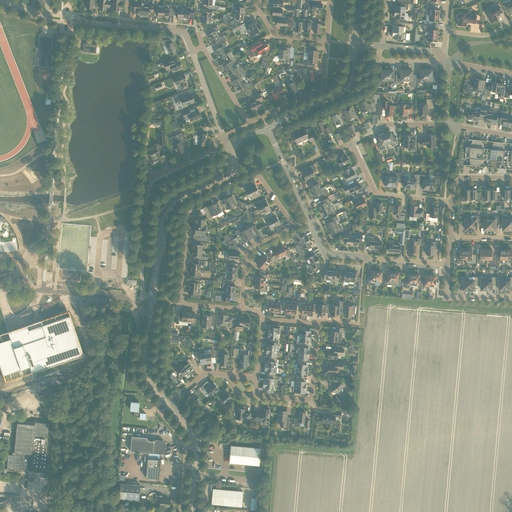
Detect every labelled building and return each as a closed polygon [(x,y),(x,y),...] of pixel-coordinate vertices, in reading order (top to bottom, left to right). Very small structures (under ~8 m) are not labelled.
[(97,6),(97,0),(86,0),(86,8),(93,8),(93,6),(97,6)] [(110,7),(110,0),(99,0),(99,9),(106,9),(106,7),(110,7)] [(123,9),(123,0),(119,0),(120,0),(118,0),(113,0),(112,10),(119,10),(119,8),(123,9)] [(209,9),(212,9),(217,9),(217,10),(217,9),(219,9),(220,7),(218,6),(212,6),(213,0),(210,0),(203,0),(203,5),(210,6),(209,9)] [(322,5),(315,4),(315,1),(308,0),(308,5),(308,10),(322,11),(322,5)] [(140,17),(143,17),(144,4),(144,3),(134,2),(133,12),(138,12),(137,15),(139,15),(140,17)] [(144,4),(143,17),(146,17),(147,16),(149,16),(149,13),(153,13),(154,5),(144,4)] [(235,13),(244,14),(245,8),(238,7),(238,4),(232,4),(232,7),(235,7),(235,13)] [(395,8),(394,12),(404,13),(404,10),(408,10),(408,4),(407,4),(400,4),(399,7),(396,6),(396,8),(395,8)] [(155,5),(154,14),(158,14),(157,17),(163,17),(164,8),(158,8),(158,6),(155,5)] [(173,15),(174,6),(164,5),(164,6),(164,8),(163,17),(169,18),(169,15),(173,15)] [(177,19),(183,19),(184,10),(181,10),(181,7),(179,7),(179,6),(174,6),(173,15),(177,16),(177,19)] [(429,15),(439,16),(440,11),(433,10),(433,7),(427,6),(426,12),(430,12),(429,15)] [(486,14),(492,24),(498,20),(496,16),(503,12),(499,6),(492,10),(486,14)] [(184,10),(183,19),(189,20),(189,14),(193,14),(194,7),(187,7),(187,10),(184,10)] [(404,13),(394,12),(394,17),(395,17),(395,19),(398,19),(398,22),(405,23),(405,20),(404,19),(404,13)] [(244,20),(244,14),(235,13),(234,20),(235,20),(237,24),(237,20),(244,20)] [(458,26),(466,27),(467,23),(476,24),(477,16),(468,15),(459,14),(459,15),(458,15),(457,16),(457,18),(458,19),(459,19),(458,26)] [(439,16),(429,15),(429,21),(424,21),(424,24),(431,24),(432,21),(439,22),(439,16)] [(276,26),(286,26),(286,21),(287,17),(279,16),(279,20),(277,20),(276,26)] [(238,26),(237,24),(235,20),(234,20),(231,22),(231,23),(229,24),(232,30),(238,26)] [(247,30),(251,36),(258,32),(255,26),(253,23),(248,26),(246,22),(239,26),(243,32),(247,30)] [(393,32),(402,33),(403,27),(405,27),(405,24),(398,23),(398,26),(394,26),(394,28),(393,28),(393,32)] [(207,36),(209,40),(218,35),(215,31),(218,29),(217,26),(212,29),(213,32),(207,36)] [(424,29),(424,31),(428,32),(428,35),(438,36),(438,30),(431,30),(431,27),(424,26),(424,28),(424,29)] [(402,33),(393,32),(392,37),(393,37),(393,39),(397,39),(396,42),(403,43),(404,40),(405,40),(405,33),(402,33)] [(220,42),(220,44),(225,41),(226,40),(225,37),(224,38),(223,37),(220,37),(218,35),(209,40),(212,45),(219,41),(220,42)] [(438,36),(428,35),(427,39),(424,38),(424,41),(423,41),(423,44),(430,44),(430,41),(437,42),(438,36)] [(51,66),(52,54),(50,54),(52,38),(40,37),(39,49),(42,50),(41,55),(40,66),(47,66),(51,66)] [(170,56),(176,53),(173,43),(168,45),(167,42),(168,42),(168,38),(157,37),(157,42),(159,43),(160,41),(165,42),(166,45),(166,46),(170,56)] [(214,52),(217,56),(226,51),(223,47),(227,44),(225,41),(220,44),(219,45),(221,48),(214,52)] [(260,41),(245,50),(250,57),(251,58),(253,57),(255,56),(256,56),(262,53),(263,55),(266,53),(265,51),(268,49),(265,43),(262,45),(260,41)] [(99,54),(99,48),(96,47),(97,45),(84,43),(83,52),(99,54)] [(308,56),(317,57),(318,51),(311,50),(311,47),(304,47),(304,52),(308,53),(308,56)] [(279,61),(289,62),(290,48),(286,48),(286,50),(279,50),(279,61)] [(226,51),(217,56),(220,61),(225,58),(227,61),(228,60),(230,59),(234,56),(231,51),(227,53),(226,51)] [(223,67),(226,71),(234,66),(233,64),(236,61),(234,56),(230,59),(232,62),(223,67)] [(317,57),(308,56),(308,60),(303,59),(302,65),(310,66),(310,63),(317,63),(317,57)] [(171,68),(173,72),(182,69),(179,62),(176,63),(174,60),(164,63),(167,70),(171,68)] [(234,66),(226,71),(229,76),(235,72),(237,75),(243,71),(242,68),(240,68),(239,67),(238,64),(234,66)] [(306,83),(314,84),(315,71),(308,70),(308,69),(298,69),(297,74),(307,75),(306,83)] [(406,70),(406,81),(409,81),(411,87),(416,87),(416,84),(416,83),(416,77),(412,77),(412,71),(411,71),(411,69),(406,70)] [(416,77),(416,83),(422,83),(422,81),(426,81),(426,69),(421,69),(421,71),(420,71),(420,77),(416,77)] [(431,69),(426,69),(426,81),(426,83),(435,83),(435,77),(432,77),(432,71),(431,71),(431,69)] [(387,81),(387,70),(382,70),(382,71),(381,71),(381,77),(377,77),(377,87),(383,87),(384,81),(387,81)] [(397,83),(397,77),(393,77),(393,71),(392,71),(392,70),(387,70),(387,81),(390,81),(391,83),(391,84),(391,85),(391,86),(391,87),(391,88),(392,88),(392,89),(393,89),(394,89),(395,89),(396,88),(397,88),(397,83)] [(406,81),(406,70),(401,70),(401,71),(400,71),(400,77),(397,77),(397,83),(402,83),(403,81),(406,81)] [(232,82),(235,86),(248,78),(245,76),(246,75),(243,71),(237,75),(238,77),(237,78),(237,79),(232,82)] [(180,84),(182,90),(188,88),(186,82),(187,82),(184,75),(173,79),(176,86),(180,84)] [(298,91),(294,84),(297,83),(294,76),(289,79),(291,83),(287,85),(289,88),(290,88),(289,92),(291,93),(292,94),(294,94),(295,92),(298,91)] [(248,78),(235,86),(238,91),(242,89),(243,92),(253,86),(251,83),(249,84),(248,83),(248,78)] [(478,89),(480,80),(475,79),(473,86),(470,85),(469,93),(472,94),(473,92),(478,93),(478,89)] [(483,96),(486,96),(487,88),(484,88),(485,81),(484,80),(481,79),(480,80),(478,89),(478,93),(483,94),(483,96)] [(487,88),(486,96),(490,97),(490,94),(495,94),(497,83),(497,82),(494,81),(493,82),(492,82),(492,83),(488,83),(487,88)] [(504,99),(504,97),(505,91),(502,91),(503,84),(497,83),(495,94),(498,95),(498,98),(504,99)] [(268,93),(273,103),(279,100),(277,97),(282,94),(279,88),(268,93)] [(175,97),(173,98),(175,104),(178,103),(180,102),(182,108),(188,106),(187,105),(194,102),(191,95),(183,98),(182,94),(175,97)] [(259,102),(263,100),(260,94),(254,96),(256,100),(249,104),(253,112),(254,112),(256,111),(262,108),(259,102)] [(418,104),(418,116),(427,116),(427,109),(433,109),(433,100),(426,100),(426,104),(418,104)] [(371,112),(374,110),(371,105),(368,106),(366,101),(359,104),(363,112),(369,109),(371,112)] [(393,116),(393,106),(390,106),(388,105),(388,102),(382,102),(382,108),(386,108),(386,116),(393,116)] [(413,113),(413,105),(407,105),(400,105),(400,116),(407,116),(407,112),(409,112),(409,113),(413,113)] [(468,120),(473,121),(475,110),(470,109),(470,106),(467,105),(466,112),(469,113),(468,120)] [(345,115),(348,122),(356,118),(352,107),(345,110),(346,114),(345,115)] [(475,110),(473,121),(479,122),(480,115),(483,115),(484,109),(484,108),(481,108),(476,107),(475,110)] [(484,109),(483,115),(486,116),(485,123),(491,124),(493,114),(493,111),(488,110),(487,110),(484,109)] [(189,116),(191,122),(201,118),(198,111),(190,114),(189,110),(182,113),(184,118),(189,116)] [(503,126),(508,127),(510,117),(507,116),(508,112),(502,111),(502,112),(501,119),(504,119),(503,126)] [(493,114),(491,124),(496,125),(497,118),(501,119),(502,112),(498,112),(495,113),(495,114),(493,114)] [(331,117),(335,126),(343,122),(338,113),(331,117)] [(325,128),(322,121),(315,124),(319,133),(323,131),(325,135),(331,133),(328,127),(325,128)] [(305,129),(293,134),(297,144),(308,138),(310,142),(315,140),(312,132),(310,128),(305,130),(305,129)] [(207,140),(207,135),(201,134),(201,131),(194,131),(193,136),(198,136),(198,145),(205,146),(206,139),(207,140)] [(177,155),(185,151),(181,141),(184,140),(181,133),(169,139),(177,155)] [(385,135),(387,143),(391,142),(392,147),(398,145),(396,138),(393,139),(391,133),(385,135)] [(387,143),(385,135),(379,137),(381,143),(377,144),(380,151),(386,149),(384,144),(387,143)] [(403,147),(409,147),(409,151),(415,151),(416,139),(412,139),(412,135),(407,135),(405,135),(404,135),(403,135),(403,147)] [(420,145),(427,145),(427,147),(435,147),(435,140),(436,140),(436,138),(436,137),(435,137),(435,135),(427,135),(427,139),(425,139),(420,139),(420,145)] [(466,147),(466,153),(476,153),(478,141),(473,140),(470,147),(466,147)] [(476,153),(487,154),(487,149),(484,149),(483,141),(478,141),(476,153)] [(487,154),(497,155),(499,142),(494,142),(491,149),(487,149),(487,154)] [(497,155),(508,156),(508,151),(504,151),(504,143),(499,142),(497,155)] [(165,161),(160,150),(161,150),(158,144),(154,145),(154,147),(157,152),(154,154),(154,153),(153,153),(148,155),(147,157),(149,160),(150,160),(152,165),(158,163),(158,164),(165,161)] [(470,166),(475,166),(476,153),(466,153),(465,158),(469,158),(470,166)] [(476,153),(475,166),(480,167),(482,159),(486,160),(487,154),(476,153)] [(348,163),(349,163),(346,156),(344,157),(342,154),(336,157),(338,160),(337,160),(338,162),(337,162),(337,163),(338,166),(339,166),(340,166),(340,167),(342,166),(343,166),(348,164),(348,163)] [(487,154),(486,160),(490,160),(491,168),(496,168),(497,155),(487,154)] [(507,162),(508,156),(497,155),(496,168),(501,169),(503,161),(507,162)] [(303,174),(306,180),(315,176),(313,172),(316,170),(314,164),(307,167),(309,171),(303,174)] [(350,168),(342,172),(344,176),(343,176),(345,182),(347,181),(356,177),(353,171),(351,172),(350,168)] [(385,186),(391,188),(392,177),(388,177),(389,172),(382,171),(382,180),(386,180),(385,186)] [(392,177),(391,188),(397,187),(397,181),(401,181),(402,173),(396,173),(395,178),(392,177)] [(404,188),(410,189),(411,179),(407,179),(408,174),(402,173),(401,181),(404,182),(404,188)] [(414,179),(411,179),(410,189),(416,189),(416,183),(420,183),(420,175),(414,175),(414,179)] [(422,190),(428,191),(429,180),(426,180),(426,176),(420,175),(420,183),(423,183),(423,189),(422,189),(422,190)] [(429,180),(428,191),(435,191),(435,190),(434,190),(435,184),(441,185),(442,177),(433,176),(430,176),(429,180)] [(309,188),(312,193),(320,189),(319,186),(321,185),(319,180),(313,182),(315,185),(309,188)] [(361,191),(359,185),(357,186),(355,182),(344,188),(346,194),(351,192),(352,195),(361,191)] [(255,183),(245,188),(248,194),(257,190),(255,186),(256,186),(255,183)] [(320,189),(312,193),(314,198),(320,196),(321,199),(327,196),(324,191),(322,192),(320,189)] [(471,200),(471,189),(466,189),(466,190),(465,190),(465,194),(462,194),(462,202),(466,202),(466,200),(471,200)] [(471,189),(471,200),(471,203),(475,203),(476,202),(481,202),(481,194),(477,194),(477,190),(475,190),(475,189),(471,189)] [(491,200),(491,189),(486,189),(486,190),(485,190),(485,194),(482,194),(482,202),(486,202),(486,200),(491,200)] [(491,189),(491,200),(495,200),(495,202),(500,202),(500,194),(497,194),(497,190),(495,190),(491,189)] [(511,200),(511,189),(506,190),(505,190),(505,194),(502,194),(502,202),(506,202),(507,203),(510,203),(511,202),(511,200)] [(257,190),(248,194),(251,200),(261,196),(259,193),(258,193),(257,190)] [(227,198),(231,207),(238,204),(233,194),(230,196),(230,197),(227,198)] [(358,197),(354,199),(352,200),(354,204),(355,204),(357,209),(367,205),(364,199),(362,200),(360,196),(358,197)] [(231,207),(227,198),(224,200),(223,199),(220,200),(225,210),(231,207)] [(255,203),(258,209),(267,205),(266,202),(267,201),(266,198),(255,203)] [(318,206),(320,211),(333,205),(334,205),(333,204),(333,203),(332,202),(331,201),(330,201),(329,201),(328,198),(322,200),(323,203),(318,206)] [(216,204),(212,205),(216,214),(218,217),(224,214),(223,211),(218,201),(215,203),(216,204)] [(374,212),(373,219),(376,219),(377,213),(382,214),(382,208),(382,204),(375,203),(374,212)] [(216,214),(212,205),(209,207),(208,206),(203,208),(207,219),(216,214)] [(272,211),(270,208),(269,208),(267,205),(258,209),(261,216),(265,214),(266,215),(271,212),(271,211),(272,211)] [(333,205),(320,211),(323,217),(328,214),(330,217),(335,214),(334,211),(335,211),(333,205)] [(401,213),(402,205),(394,205),(394,209),(392,208),(391,213),(393,214),(399,214),(398,220),(404,221),(405,213),(401,213)] [(410,206),(409,220),(416,220),(417,216),(423,217),(423,210),(417,210),(418,206),(410,206)] [(430,208),(430,214),(426,214),(426,221),(432,221),(432,217),(437,218),(438,208),(430,208)] [(266,215),(264,216),(269,225),(278,221),(276,217),(277,217),(274,211),(271,212),(266,215)] [(326,224),(329,229),(338,225),(337,225),(340,224),(336,216),(330,219),(332,221),(326,224)] [(470,231),(471,231),(471,219),(471,216),(462,216),(462,223),(466,223),(466,230),(466,231),(470,231)] [(471,219),(471,231),(472,231),(476,231),(476,230),(477,230),(477,223),(480,223),(480,216),(474,216),(474,219),(471,219)] [(489,231),(490,231),(490,219),(487,219),(487,216),(481,216),(481,223),(484,223),(484,230),(485,230),(485,231),(489,231)] [(490,219),(490,231),(491,231),(495,231),(495,230),(496,230),(496,223),(499,223),(499,216),(493,216),(493,219),(490,219)] [(508,231),(509,231),(509,219),(506,219),(506,216),(500,216),(500,223),(503,223),(503,230),(504,230),(504,231),(508,231)] [(195,229),(208,231),(209,229),(208,228),(207,227),(206,227),(205,227),(206,220),(195,219),(194,226),(195,226),(195,229)] [(278,221),(269,225),(272,231),(282,227),(280,223),(279,224),(278,221)] [(338,225),(329,229),(331,235),(337,232),(338,235),(344,232),(341,227),(339,229),(338,225)] [(255,226),(245,230),(249,239),(253,238),(253,239),(259,236),(255,226)] [(208,232),(208,231),(195,229),(195,233),(194,233),(193,236),(199,237),(198,241),(206,242),(207,236),(205,235),(205,234),(206,233),(207,233),(208,232)] [(260,229),(258,230),(262,239),(266,237),(265,234),(263,235),(260,229)] [(249,239),(245,230),(240,232),(239,230),(234,232),(241,245),(246,242),(246,241),(249,239)] [(346,246),(352,247),(353,231),(352,231),(352,232),(351,232),(350,232),(349,233),(348,234),(344,234),(343,240),(346,240),(346,246)] [(353,231),(352,247),(358,247),(358,241),(361,241),(364,241),(364,235),(362,235),(358,235),(357,234),(357,233),(356,233),(356,232),(355,232),(354,232),(353,231)] [(297,241),(299,245),(308,240),(307,237),(306,238),(305,235),(299,238),(297,233),(292,236),(295,243),(297,241)] [(374,237),(371,237),(367,237),(367,243),(370,243),(370,249),(380,250),(381,241),(374,241),(374,237)] [(409,254),(417,254),(417,245),(421,245),(421,239),(418,239),(418,242),(410,241),(409,254)] [(308,240),(299,245),(301,250),(299,251),(300,254),(305,251),(304,249),(310,246),(309,243),(310,243),(308,240)] [(192,250),(202,251),(203,245),(206,246),(206,243),(200,242),(200,245),(193,245),(192,250)] [(427,255),(433,256),(434,249),(437,249),(438,242),(431,242),(431,245),(427,245),(427,255)] [(389,252),(400,253),(400,245),(390,244),(389,252)] [(228,252),(228,259),(238,260),(239,253),(236,253),(236,250),(234,249),(234,246),(229,246),(228,252)] [(278,249),(282,258),(287,256),(287,257),(290,255),(288,250),(285,251),(283,246),(282,247),(282,246),(279,247),(279,248),(278,249)] [(272,257),(274,261),(276,264),(280,261),(279,259),(282,258),(278,249),(277,249),(276,249),(273,250),(273,251),(275,256),(272,257)] [(202,251),(192,250),(192,256),(199,257),(199,260),(205,260),(205,257),(202,257),(202,251)] [(466,260),(466,250),(460,250),(460,256),(457,256),(457,264),(463,264),(463,260),(466,260)] [(466,250),(466,260),(470,260),(470,263),(476,263),(476,256),(472,256),(472,250),(466,250)] [(486,260),(486,250),(480,250),(480,256),(477,256),(477,263),(483,263),(483,260),(486,260)] [(486,250),(486,260),(490,260),(490,263),(496,263),(496,256),(492,256),(492,250),(486,250)] [(506,260),(506,250),(500,250),(500,256),(497,256),(497,263),(503,263),(503,260),(506,260)] [(261,259),(260,260),(268,266),(270,263),(272,265),(274,261),(272,257),(270,252),(268,253),(265,257),(263,256),(262,255),(260,258),(261,259)] [(306,253),(301,256),(302,258),(304,262),(305,261),(306,262),(307,261),(308,265),(318,260),(316,257),(316,258),(314,255),(313,253),(307,256),(306,253)] [(268,266),(260,260),(259,261),(258,261),(256,263),(257,264),(261,267),(259,270),(264,273),(266,271),(265,270),(268,266)] [(318,260),(308,265),(310,270),(308,271),(309,274),(315,271),(313,269),(320,266),(318,263),(319,263),(318,260)] [(205,262),(194,261),(194,264),(191,264),(191,269),(200,270),(200,266),(205,266),(205,262)] [(227,273),(237,274),(238,268),(231,268),(231,264),(224,264),(223,267),(228,267),(227,273)] [(200,270),(191,269),(190,275),(193,275),(193,278),(200,279),(201,276),(199,276),(200,270)] [(330,280),(330,270),(325,269),(324,276),(321,275),(321,281),(324,282),(325,282),(326,282),(326,280),(330,280)] [(330,270),(330,280),(333,281),(333,283),(333,284),(335,284),(334,286),(338,286),(339,277),(336,277),(336,270),(330,270)] [(375,283),(376,270),(372,270),(372,271),(371,271),(370,277),(367,277),(367,283),(370,283),(370,285),(375,285),(375,283)] [(380,284),(384,284),(384,278),(381,278),(382,272),(381,272),(381,271),(376,270),(375,283),(380,284)] [(341,277),(340,283),(343,283),(343,285),(348,285),(349,282),(350,272),(344,271),(344,277),(341,277)] [(348,285),(348,286),(355,287),(355,284),(357,285),(357,284),(359,285),(359,277),(355,277),(355,273),(355,272),(350,272),(349,282),(348,285)] [(384,278),(384,284),(383,286),(387,287),(387,285),(392,285),(392,283),(393,272),(389,272),(388,272),(387,278),(384,278)] [(393,272),(392,283),(395,283),(395,286),(401,287),(401,279),(398,279),(398,273),(397,273),(398,272),(393,272)] [(237,274),(227,273),(227,276),(223,276),(223,282),(229,282),(230,279),(237,280),(237,274)] [(413,284),(414,274),(409,273),(409,274),(408,274),(408,280),(405,280),(404,288),(409,288),(410,286),(412,286),(413,284)] [(412,286),(412,287),(418,287),(421,287),(421,281),(418,281),(419,275),(418,275),(418,274),(414,274),(413,284),(412,286)] [(255,278),(255,281),(255,282),(255,283),(265,284),(266,281),(267,281),(267,279),(267,276),(261,275),(261,278),(256,278),(255,278)] [(424,287),(429,288),(429,286),(430,275),(426,275),(426,276),(425,275),(424,281),(421,281),(421,287),(421,289),(424,290),(424,287)] [(430,275),(429,286),(429,288),(434,288),(434,289),(438,289),(438,282),(435,282),(436,276),(435,276),(435,275),(430,275)] [(478,277),(478,284),(481,284),(481,290),(487,290),(487,280),(481,280),(481,277),(481,275),(478,275),(478,277)] [(469,290),(469,280),(466,280),(466,277),(460,277),(460,284),(463,284),(463,290),(469,290)] [(469,280),(469,290),(475,290),(475,284),(478,284),(478,277),(474,277),(474,280),(469,280)] [(496,277),(487,277),(487,280),(487,290),(493,290),(493,284),(496,284),(496,277)] [(496,277),(496,284),(499,284),(499,290),(505,290),(505,280),(502,280),(502,277),(496,277)] [(189,288),(198,289),(200,289),(200,283),(200,281),(193,280),(192,283),(189,283),(189,288)] [(226,292),(235,293),(236,287),(229,286),(229,283),(223,283),(223,286),(223,287),(225,289),(226,289),(226,292)] [(265,284),(255,283),(255,284),(254,285),(254,288),(255,288),(260,289),(260,292),(267,292),(267,287),(265,287),(265,284)] [(198,289),(189,288),(188,294),(191,294),(191,298),(199,299),(200,293),(198,292),(198,289)] [(235,293),(226,292),(222,291),(222,296),(215,296),(215,300),(228,301),(228,298),(235,298),(235,293)] [(274,312),(275,302),(272,302),(273,296),(268,295),(266,296),(265,306),(269,307),(269,312),(269,313),(272,313),(273,312),(274,312)] [(275,302),(274,312),(275,312),(276,313),(279,313),(280,308),(283,308),(283,300),(278,300),(278,302),(275,302)] [(283,300),(283,308),(285,308),(285,313),(285,314),(288,314),(289,313),(290,314),(291,304),(292,304),(292,301),(283,300)] [(329,304),(326,304),(326,302),(325,301),(320,300),(319,302),(319,304),(319,305),(319,308),(318,315),(325,315),(325,313),(329,313),(329,304)] [(71,306),(78,310),(81,306),(74,301),(71,306)] [(291,304),(290,314),(292,314),(292,315),(295,315),(295,314),(296,314),(296,309),(299,309),(300,303),(300,302),(292,301),(292,304),(291,304)] [(338,314),(342,315),(343,302),(336,301),(336,306),(332,306),(331,316),(338,316),(338,314)] [(300,303),(299,309),(302,309),(302,314),(302,315),(305,316),(306,315),(307,315),(308,305),(308,303),(305,302),(300,302),(300,303)] [(308,305),(307,315),(308,315),(309,316),(312,316),(312,315),(313,310),(316,311),(316,308),(316,304),(313,304),(313,305),(308,305)] [(355,315),(355,306),(352,305),(352,306),(345,306),(344,316),(351,317),(351,314),(355,315)] [(188,322),(189,313),(183,312),(182,316),(180,316),(180,315),(179,315),(177,314),(176,315),(176,324),(179,324),(179,321),(182,322),(188,322)] [(189,313),(188,322),(191,322),(191,326),(197,327),(197,320),(194,320),(195,313),(189,313)] [(211,314),(211,316),(204,316),(203,323),(202,323),(201,327),(211,328),(211,326),(215,326),(215,315),(211,314)] [(218,315),(218,322),(219,322),(219,327),(227,328),(227,325),(232,325),(232,318),(226,317),(226,316),(218,315)] [(0,328),(2,334),(0,334),(0,362),(4,375),(30,366),(32,372),(83,355),(70,316),(43,325),(41,321),(8,332),(6,325),(0,326),(0,328)] [(235,330),(243,331),(243,326),(249,326),(250,319),(240,318),(240,322),(236,322),(235,330)] [(269,328),(268,333),(278,334),(280,334),(281,328),(280,328),(280,326),(273,325),(273,328),(269,328)] [(299,336),(300,336),(310,337),(310,331),(306,331),(306,328),(300,327),(300,330),(299,330),(299,336)] [(330,331),(329,342),(341,343),(342,333),(343,329),(336,329),(335,332),(330,331)] [(272,342),(278,343),(278,339),(277,339),(278,334),(268,333),(268,339),(272,339),(272,342)] [(299,341),(298,344),(305,345),(305,343),(307,344),(307,342),(309,342),(310,337),(300,336),(300,341),(299,341)] [(267,345),(267,350),(276,351),(278,351),(278,346),(280,346),(280,343),(278,343),(272,342),(272,345),(267,345)] [(299,353),(308,354),(309,348),(304,348),(305,345),(298,344),(298,347),(297,353),(299,353)] [(328,358),(337,359),(337,355),(343,355),(343,349),(334,348),(334,352),(328,352),(328,358)] [(239,367),(247,368),(248,355),(243,355),(243,349),(234,349),(233,357),(239,358),(239,367)] [(205,354),(206,364),(212,363),(211,358),(214,358),(213,350),(210,350),(210,353),(205,354)] [(220,365),(227,366),(228,355),(221,354),(221,351),(218,350),(217,359),(221,359),(220,365)] [(271,356),(270,359),(277,359),(277,356),(276,356),(276,351),(267,350),(266,356),(271,356)] [(200,365),(206,364),(205,354),(204,351),(195,352),(196,360),(200,360),(200,365)] [(297,361),(303,362),(303,359),(308,359),(308,354),(299,353),(298,358),(297,358),(297,361)] [(184,366),(190,374),(194,370),(191,366),(194,364),(188,358),(182,364),(184,366)] [(265,367),(275,368),(275,363),(276,363),(277,359),(270,359),(270,362),(266,361),(265,367)] [(295,364),(295,370),(297,370),(307,371),(307,365),(303,365),(303,362),(297,361),(297,364),(295,364)] [(326,374),(337,375),(338,369),(343,369),(343,363),(335,363),(335,366),(327,366),(326,374)] [(190,374),(184,366),(182,364),(177,367),(175,370),(180,376),(182,374),(186,378),(190,374)] [(275,368),(265,367),(265,372),(269,373),(269,376),(275,376),(275,373),(276,373),(276,368),(275,368)] [(295,370),(294,375),(296,375),(295,378),(302,379),(302,376),(306,376),(307,371),(297,370),(295,370)] [(264,378),(264,384),(273,385),(274,380),(275,380),(275,376),(269,376),(268,379),(264,378)] [(295,381),(294,387),(305,388),(306,382),(301,382),(302,379),(295,378),(295,381)] [(329,390),(329,394),(337,395),(337,393),(340,393),(342,395),(343,395),(343,392),(343,389),(343,388),(341,388),(341,386),(343,384),(344,381),(330,380),(329,385),(331,386),(331,388),(329,390)] [(219,390),(213,383),(210,386),(207,382),(200,388),(203,392),(205,390),(211,397),(219,390)] [(273,385),(264,384),(263,389),(267,390),(267,393),(273,393),(274,390),(273,390),(273,385)] [(305,388),(294,387),(294,392),(294,395),(300,396),(300,393),(305,393),(305,388)] [(232,398),(228,393),(225,395),(223,393),(217,398),(221,402),(222,401),(225,404),(232,398)] [(138,411),(139,403),(131,402),(130,410),(134,411),(134,417),(140,417),(140,419),(145,419),(146,414),(140,413),(138,411)] [(244,413),(245,410),(237,409),(237,412),(236,412),(235,413),(235,415),(236,416),(237,416),(236,419),(244,420),(250,420),(250,413),(244,413)] [(261,421),(269,421),(270,410),(262,409),(262,414),(255,413),(255,420),(261,421)] [(286,420),(287,412),(279,411),(278,420),(281,421),(281,427),(284,427),(283,429),(289,429),(289,421),(286,420)] [(340,417),(341,413),(333,412),(333,415),(323,414),(322,423),(334,424),(335,417),(340,417)] [(305,420),(306,413),(299,413),(298,419),(295,419),(294,426),(300,426),(300,423),(306,423),(305,428),(309,428),(310,421),(305,420)] [(45,437),(46,423),(13,421),(11,454),(5,454),(4,469),(23,470),(24,460),(23,460),(23,458),(21,458),(21,453),(29,454),(30,436),(36,437),(36,436),(45,437)] [(150,442),(147,438),(132,437),(130,452),(166,455),(166,454),(165,454),(166,445),(162,441),(153,441),(150,441),(150,442)] [(229,463),(259,466),(261,448),(231,446),(229,463)] [(146,478),(159,479),(160,460),(148,459),(146,478)] [(119,499),(139,501),(140,486),(120,484),(119,499)] [(212,499),(211,504),(242,507),(243,492),(213,489),(213,490),(212,499)] [(160,507),(169,507),(170,500),(162,499),(162,496),(156,495),(155,501),(160,502),(160,507)]
